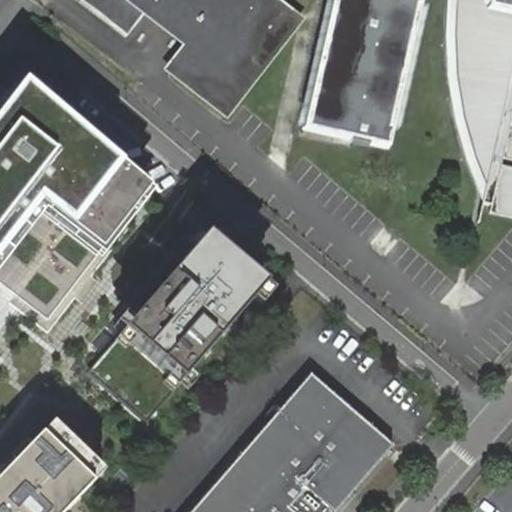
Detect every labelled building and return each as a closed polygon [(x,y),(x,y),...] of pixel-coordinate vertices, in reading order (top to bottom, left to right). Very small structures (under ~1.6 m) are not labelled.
[(81,0),(81,1),(125,38),(142,18),(182,49),(163,74),(225,122),(303,22),(279,3),(275,0),(81,0)] [(388,156),(422,0),(334,0),(304,136),(388,156)] [(511,0),(455,0),(454,7),(454,21),(454,35),(454,48),(455,62),(455,77),(462,116),(473,158),(490,202),(488,212),(511,217),(511,166),(503,164),(504,159),(511,160),(511,0)] [(157,190),(23,85),(0,113),(0,261),(40,211),(102,259),(157,190)] [(269,280),(210,230),(88,374),(147,423),(269,280)] [(393,449),(310,377),(269,424),(271,426),(196,511),(333,511),(349,494),(352,496),(393,449)] [(0,511),(64,511),(104,469),(51,420),(0,474),(0,511)] [(399,454),(392,462),(404,472),(410,464),(399,454)]
